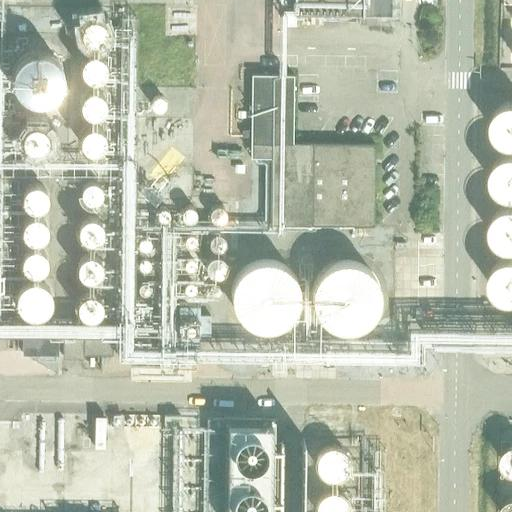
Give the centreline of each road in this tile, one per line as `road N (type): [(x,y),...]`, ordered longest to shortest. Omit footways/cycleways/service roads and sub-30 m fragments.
road 1 (unknown): [(455,391),(0,367)]
road 2 (unclassified): [(455,391),(459,0)]
road 3 (unknown): [(277,0),(458,84)]
road 4 (unknown): [(238,0),(219,150)]
road 5 (unclassified): [(453,511),(455,391)]
